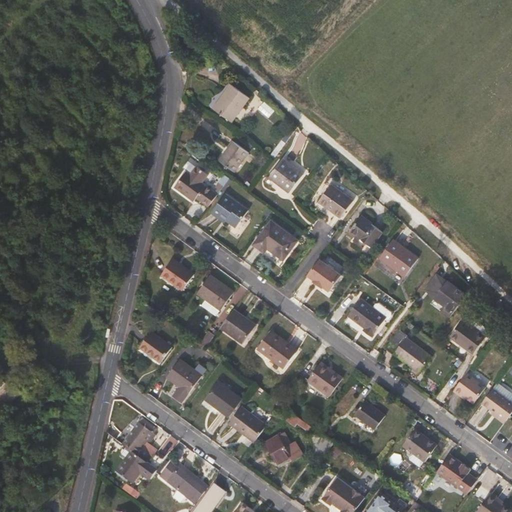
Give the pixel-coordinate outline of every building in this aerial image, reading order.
[(232,122),(250,98),(232,84),(214,109),(232,122)] [(274,112),(264,103),(258,109),(268,118),(274,112)] [(234,141),(220,160),(236,172),(250,153),(234,141)] [(284,158),(269,177),(289,193),(304,174),(284,158)] [(218,195),(203,184),(204,183),(200,180),(206,172),(198,166),(192,174),(188,172),(177,188),(196,202),(198,198),(203,201),(200,205),(207,210),(218,195)] [(333,183),(319,201),(341,218),(354,200),(333,183)] [(225,194),(212,213),(220,218),(221,216),(236,228),(249,211),(225,194)] [(361,217),(351,232),(372,247),(382,232),(361,217)] [(284,260),(298,241),(272,222),(255,245),(265,253),(268,248),(284,260)] [(394,239),(380,258),(405,276),(419,258),(394,239)] [(284,260),(268,248),(265,253),(255,245),(254,247),(282,267),(300,243),(298,241),(284,260)] [(331,292),(343,276),(321,259),(309,276),(315,281),(315,282),(324,289),(325,288),(331,292)] [(193,275),(173,260),(162,276),(182,291),(193,275)] [(234,293),(211,275),(198,294),(207,300),(202,307),(215,317),(220,311),(222,311),(234,293)] [(435,299),(448,282),(438,275),(425,292),(435,299)] [(450,318),(466,296),(448,282),(435,299),(445,307),(441,312),(450,318)] [(362,298),(348,316),(365,328),(363,331),(372,337),(387,316),(362,298)] [(243,344),(256,326),(234,309),(220,328),(243,344)] [(465,318),(450,337),(473,354),(487,336),(489,338),(495,330),(478,318),(474,318),(471,322),(465,318)] [(270,357),(283,339),(272,330),(258,348),(270,357)] [(152,331),(140,347),(160,363),(172,346),(152,331)] [(206,347),(215,335),(209,331),(200,342),(206,347)] [(433,356),(398,331),(385,348),(412,368),(411,370),(418,376),(433,356)] [(285,368),(298,350),(283,339),(270,357),(285,368)] [(180,359),(166,378),(180,388),(173,397),(181,403),(188,393),(189,394),(203,376),(180,359)] [(331,372),(320,364),(307,381),(328,397),(342,377),(332,371),(331,372)] [(3,369),(0,371),(0,409),(22,391),(3,369)] [(473,402),(485,388),(466,374),(453,391),(460,396),(462,394),(473,402)] [(243,399),(218,381),(206,398),(222,410),(221,411),(229,417),(238,405),(243,399)] [(506,421),(511,413),(511,393),(498,382),(482,403),(506,421)] [(375,429),(385,416),(365,401),(355,415),(375,429)] [(254,442),(267,425),(238,405),(229,417),(226,421),(254,442)] [(313,426),(294,412),(289,417),(308,432),(313,426)] [(156,430),(142,419),(139,423),(153,433),(156,430)] [(324,434),(330,425),(321,419),(315,427),(324,434)] [(147,443),(153,433),(139,423),(123,445),(132,451),(137,455),(147,443)] [(285,432),(266,442),(280,465),(291,459),(293,461),(303,455),(294,439),(290,442),(285,432)] [(413,432),(403,446),(412,453),(409,457),(410,460),(419,467),(423,461),(425,462),(437,445),(426,438),(425,441),(413,432)] [(326,452),(335,442),(325,433),(316,443),(326,452)] [(140,457),(150,445),(147,443),(137,455),(140,457)] [(335,457),(340,449),(334,444),(328,452),(335,457)] [(148,463),(156,452),(157,450),(150,445),(140,457),(137,455),(132,451),(117,472),(133,483),(141,473),(151,480),(158,470),(148,463)] [(479,480),(469,473),(472,469),(453,455),(448,456),(437,471),(469,494),(479,480)] [(180,468),(168,483),(194,504),(206,489),(180,468)] [(355,511),(367,497),(339,477),(323,499),(332,506),(334,504),(344,511),(342,511),(355,511)] [(137,499),(141,493),(135,489),(130,495),(137,499)] [(210,489),(200,503),(211,511),(218,511),(226,501),(210,489)] [(401,511),(393,506),(395,503),(380,492),(365,511),(401,511)] [(498,500),(490,494),(477,511),(510,511),(502,506),(501,507),(496,504),(498,500)] [(417,511),(422,506),(415,501),(411,507),(414,509),(417,511)] [(253,511),(255,511),(243,502),(241,505),(251,511),(253,511)]
